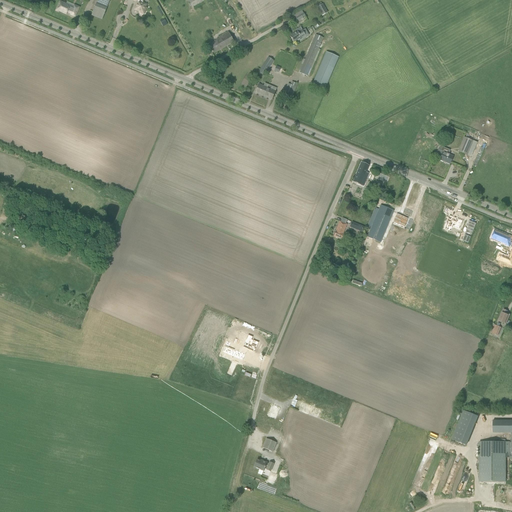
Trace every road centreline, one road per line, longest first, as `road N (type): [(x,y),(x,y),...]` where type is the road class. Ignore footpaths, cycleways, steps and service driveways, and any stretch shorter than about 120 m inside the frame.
road 1 (unclassified): [(244,455),(265,370),(359,151)]
road 2 (tertiary): [(185,80),(0,2)]
road 3 (tertiary): [(359,151),(185,80)]
road 4 (tertiary): [(511,215),(359,151)]
road 5 (unclassified): [(185,80),(290,21)]
